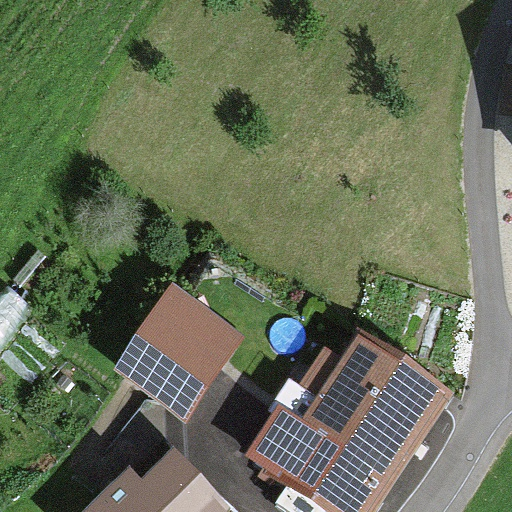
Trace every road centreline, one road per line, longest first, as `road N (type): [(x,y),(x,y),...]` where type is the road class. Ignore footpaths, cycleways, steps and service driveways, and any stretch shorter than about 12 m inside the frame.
road 1 (residential): [(491,360),(482,120),(511,8)]
road 2 (residential): [(420,511),(478,420),(491,360)]
